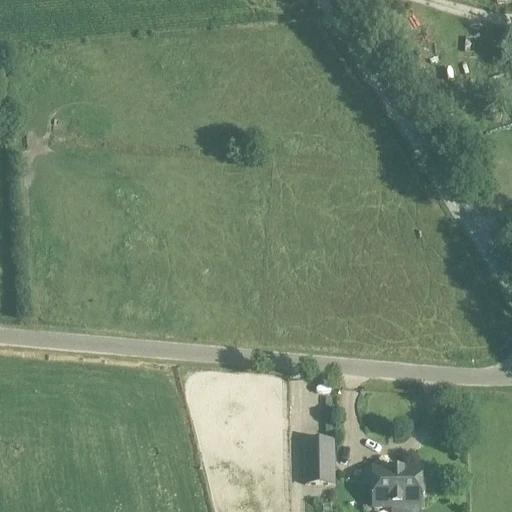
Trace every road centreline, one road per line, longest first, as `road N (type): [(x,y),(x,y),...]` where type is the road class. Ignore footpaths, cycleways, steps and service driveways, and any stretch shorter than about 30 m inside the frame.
road 1 (unclassified): [(0,336),(511,380)]
road 2 (tertiary): [(468,224),(326,0)]
